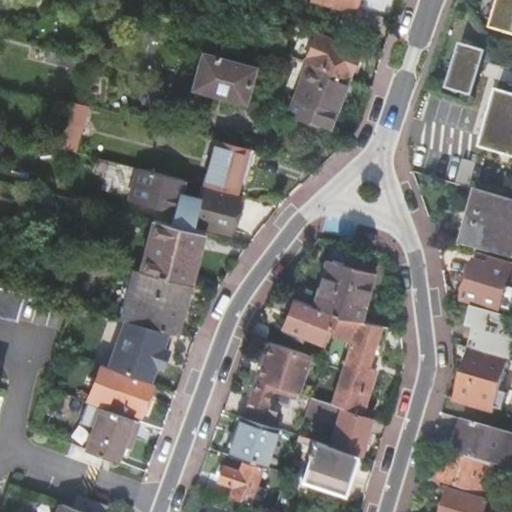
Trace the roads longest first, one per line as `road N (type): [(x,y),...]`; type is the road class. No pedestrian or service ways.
road 1 (residential): [(379,150),(303,213),(239,297),(160,511)]
road 2 (residential): [(384,511),(427,369),(413,250),(379,150)]
road 3 (residential): [(432,0),(379,150)]
